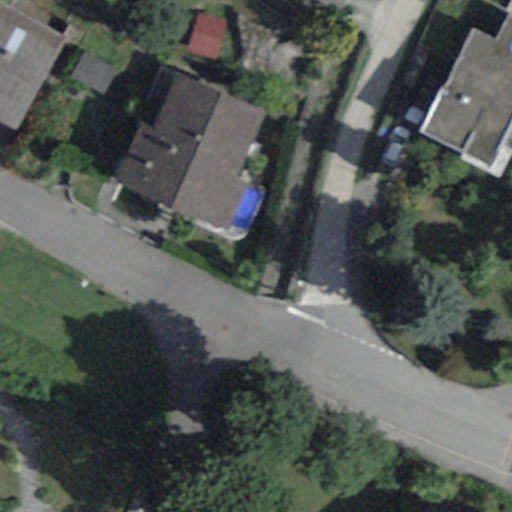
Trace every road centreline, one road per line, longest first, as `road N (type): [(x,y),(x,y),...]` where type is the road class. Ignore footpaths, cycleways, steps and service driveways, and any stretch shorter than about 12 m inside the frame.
road 1 (unclassified): [(322,363),(348,151),(404,0)]
road 2 (residential): [(0,196),(237,324)]
road 3 (residential): [(237,324),(150,511)]
road 4 (residential): [(322,363),(511,442)]
